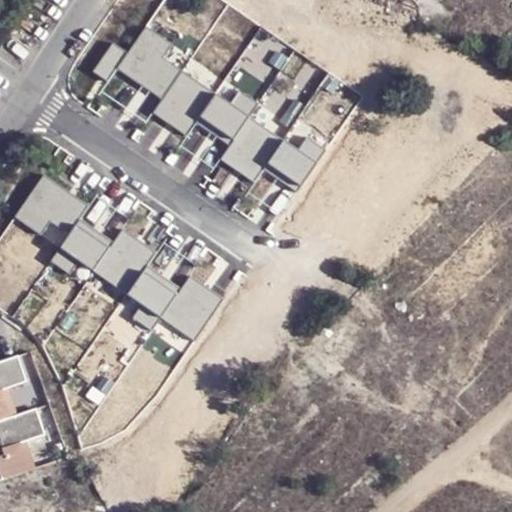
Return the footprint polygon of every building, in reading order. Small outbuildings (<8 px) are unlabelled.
[(125,50),(114,65),(160,97),(180,67),(161,55),(171,40),(146,23),(125,50)] [(112,40),(92,68),(105,77),(114,65),(125,50),(112,40)] [(462,77),(446,64),(316,227),(356,259),(496,81),(473,63),(462,77)] [(214,89),(180,67),(160,97),(151,110),(186,132),(194,121),(211,94),(214,89)] [(211,94),(194,121),(226,144),(245,115),(256,98),(238,88),(228,104),(211,94)] [(276,133),(245,115),(226,144),(220,154),(251,174),(260,156),(276,133)] [(276,133),(260,156),(297,181),(321,146),(284,121),(276,133)] [(84,198),(43,172),(13,213),(81,260),(97,235),(71,218),(84,198)] [(138,300),(156,274),(131,258),(146,239),(109,215),(97,235),(81,260),(138,300)] [(131,441),(107,476),(146,501),(220,388),(219,388),(292,277),(265,259),(257,272),(239,260),(194,330),(124,437),(131,441)] [(202,281),(168,259),(156,274),(138,300),(169,322),(202,281)] [(18,359),(0,365),(0,484),(37,472),(28,443),(45,438),(35,410),(17,416),(8,391),(27,385),(18,359)]
